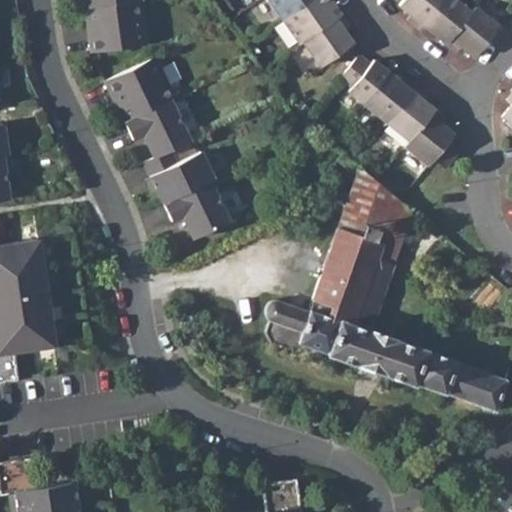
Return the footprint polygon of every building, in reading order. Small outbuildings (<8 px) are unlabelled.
[(139,0),(134,0),(84,7),(90,51),(145,44),(139,0)] [(308,0),(268,0),(281,19),(308,0)] [(340,14),(330,0),(308,0),(281,19),(298,44),(302,41),(340,14)] [(400,0),(398,3),(410,14),(406,19),(417,28),(440,0),(400,0)] [(470,11),(456,0),(440,0),(417,28),(428,38),(432,32),(444,43),(470,11)] [(498,25),(475,6),(470,11),(444,43),(456,52),(460,47),(472,57),(498,25)] [(349,26),(340,14),(302,41),(319,66),(352,43),(343,30),(349,26)] [(369,63),(357,54),(338,77),(349,87),(346,90),(360,102),(386,70),(372,59),(369,63)] [(103,80),(123,121),(169,99),(173,97),(154,56),(103,80)] [(399,81),(386,70),(360,102),(385,122),(415,85),(403,75),(399,81)] [(426,93),(415,85),(385,122),(408,140),(430,114),(434,109),(422,99),(426,93)] [(511,124),(511,91),(506,99),(511,103),(501,116),(511,124)] [(169,99),(123,121),(132,139),(142,134),(153,157),(168,149),(188,139),(169,99)] [(434,109),(430,114),(408,140),(404,145),(427,164),(432,158),(448,139),(453,133),(441,123),(445,117),(434,109)] [(459,148),(448,139),(432,158),(443,168),(459,148)] [(153,157),(142,161),(150,177),(155,189),(162,202),(208,180),(212,178),(199,151),(175,162),(168,149),(153,157)] [(264,313),(268,320),(265,331),(269,341),(286,347),(297,342),(361,366),(378,372),(494,409),(505,378),(352,325),(375,258),(391,264),(410,209),(341,153),(335,160),(354,173),(311,299),(314,299),(310,309),(307,311),(276,300),(274,300),(272,300),(267,303),(264,310),(264,311),(264,313)] [(346,174),(332,169),(325,190),(339,195),(346,174)] [(150,177),(145,179),(151,191),(155,189),(150,177)] [(208,180),(162,202),(170,220),(181,215),(192,238),(227,220),(208,180)] [(0,380),(17,378),(13,349),(53,343),(37,238),(0,242),(0,380)] [(358,373),(376,379),(378,372),(361,366),(358,373)] [(164,433),(180,442),(186,432),(170,423),(164,433)] [(29,458),(0,461),(0,494),(9,493),(14,492),(16,511),(77,511),(73,481),(33,487),(29,458)] [(295,511),(300,511),(295,478),(261,483),(265,511),(295,511)]
